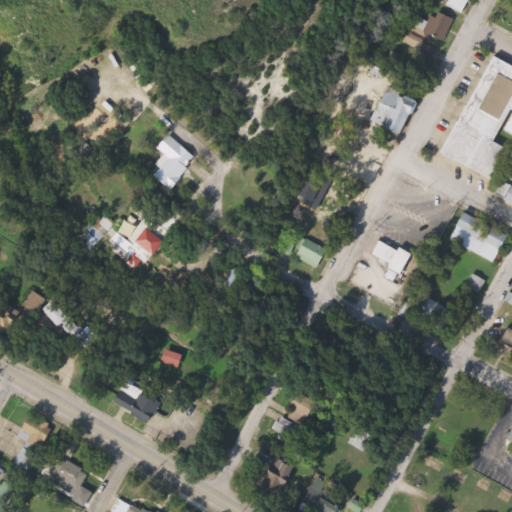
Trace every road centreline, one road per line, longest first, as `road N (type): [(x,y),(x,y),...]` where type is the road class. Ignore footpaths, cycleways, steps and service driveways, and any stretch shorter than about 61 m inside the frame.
road 1 (residential): [(511,389),(324,297),(261,256),(213,206)]
road 2 (residential): [(324,297),(487,0)]
road 3 (primary): [(245,511),(0,366)]
road 4 (residential): [(379,511),(511,270)]
road 5 (residential): [(221,497),(324,297)]
road 6 (residential): [(407,149),(511,213)]
